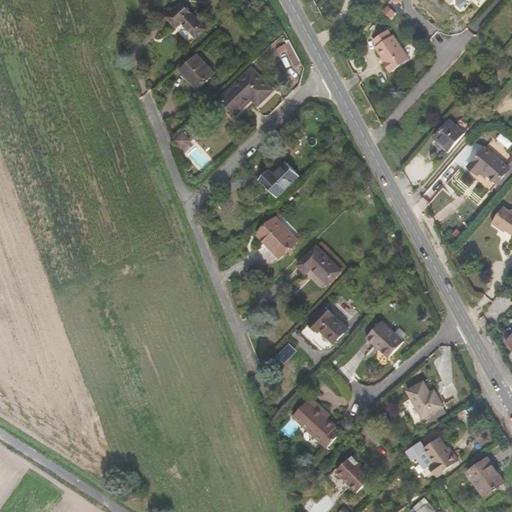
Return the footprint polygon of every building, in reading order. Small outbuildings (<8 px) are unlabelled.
[(404,0),(392,0),(391,1),(403,12),(406,9),(404,1),(404,0)] [(167,17),(177,28),(182,24),(196,39),(207,29),(182,3),(167,17)] [(397,12),(389,6),(384,12),(392,19),(397,12)] [(242,9),(244,12),(242,14),(249,22),(254,17),(245,7),(242,9)] [(379,45),(378,46),(385,56),(388,61),(386,62),(392,71),(394,70),(411,59),(395,34),(393,35),(389,29),(375,39),(379,45)] [(297,67),(303,64),(291,42),(285,46),(297,67)] [(181,71),(198,90),(215,74),(199,56),(181,71)] [(253,69),(223,98),(222,100),(236,115),(252,100),(258,106),(275,91),(253,69)] [(435,140),(450,153),(465,134),(450,122),(435,140)] [(182,149),(193,139),(185,130),(174,141),(182,149)] [(511,140),(502,133),(498,138),(509,146),(511,142),(511,140)] [(187,154),(196,144),(192,141),(183,150),(187,154)] [(481,175),(471,166),(486,149),(478,143),(472,143),(469,144),(459,156),(468,168),(479,178),(481,175)] [(486,149),(471,166),(481,175),(484,172),(489,177),(498,184),(510,170),(486,149)] [(454,160),(424,196),(431,203),(462,167),(454,160)] [(287,163),(274,174),(271,171),(261,180),(278,198),(300,176),(287,163)] [(502,229),(511,235),(511,211),(511,212),(504,208),(493,224),(501,230),(502,229)] [(299,241),(277,218),(258,236),(280,259),(299,241)] [(446,243),(451,252),(455,250),(451,241),(446,243)] [(318,247),(298,266),(307,275),(312,270),(328,285),(342,271),(318,247)] [(310,324),(319,333),(321,332),(334,345),(349,330),(326,307),(310,324)] [(377,344),(391,357),(404,342),(383,322),(367,338),(375,346),(377,344)] [(389,359),(391,357),(377,344),(375,346),(389,359)] [(445,408),(438,395),(433,397),(431,393),(424,382),(408,391),(423,419),(445,408)] [(324,414),(327,412),(312,398),(294,417),(294,418),(327,449),(342,434),(337,428),(338,427),(329,419),(324,414)] [(432,465),(440,476),(461,461),(454,451),(452,452),(442,438),(426,449),(426,450),(434,462),(432,465)] [(430,466),(432,465),(434,462),(426,450),(418,455),(427,467),(430,466)] [(353,456),(337,471),(358,493),(374,477),(353,456)] [(489,458),(468,473),(484,497),(506,482),(489,458)] [(438,477),(440,476),(432,465),(430,466),(438,477)] [(437,511),(425,499),(411,511),(437,511)]
